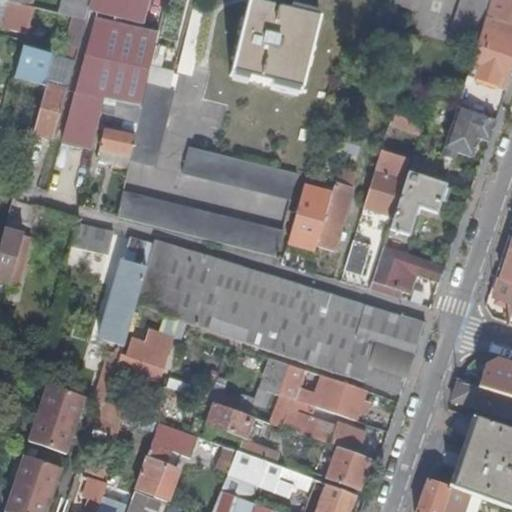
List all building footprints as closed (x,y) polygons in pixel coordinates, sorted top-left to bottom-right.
[(32,0),(4,0),(4,2),(8,3),(30,8),(32,0)] [(61,0),(58,16),(63,17),(86,23),(86,20),(91,0),(61,0)] [(91,0),(86,20),(131,32),(139,0),(91,0)] [(415,13),(418,0),(390,0),(389,5),(415,13)] [(462,0),(448,44),(475,53),(486,19),(491,3),(491,0),(462,0)] [(511,9),(511,7),(511,0),(491,0),(491,3),(511,9)] [(2,27),(27,34),(33,9),(30,8),(8,3),(2,27)] [(511,7),(511,9),(491,3),(486,19),(511,27),(511,7)] [(319,21),(249,4),(232,75),(302,92),(319,21)] [(459,111),(495,123),(510,78),(511,72),(511,27),(486,19),(475,53),(459,111)] [(92,30),(73,97),(104,102),(143,108),(143,106),(143,105),(147,88),(147,87),(151,67),(156,45),(92,30)] [(74,65),(51,58),(49,67),(43,88),(47,89),(34,136),(46,140),(45,145),(51,146),(74,65)] [(14,80),(43,88),(49,67),(20,59),(14,80)] [(170,72),(151,67),(147,87),(166,91),(170,73),(170,72)] [(372,84),(363,82),(360,93),(369,95),(372,84)] [(153,169),(172,92),(169,92),(169,93),(147,88),(143,105),(143,106),(143,108),(130,164),(153,169)] [(98,131),(98,130),(104,102),(73,97),(58,151),(92,158),(98,131)] [(112,174),(127,176),(130,164),(143,108),(104,102),(98,130),(98,131),(104,133),(100,151),(101,151),(98,162),(114,166),(112,174)] [(495,123),(459,111),(446,149),(444,155),(459,160),(461,155),(472,159),(478,140),(488,143),(495,123)] [(392,116),(389,127),(420,137),(424,126),(392,116)] [(359,157),(363,140),(349,137),(345,153),(359,157)] [(298,175),(210,153),(187,148),(181,175),(291,202),(298,175)] [(391,216),(408,159),(383,151),(365,208),(391,216)] [(438,167),(413,157),(409,172),(433,182),(438,167)] [(338,242),(339,238),(353,189),(351,188),(355,173),(339,169),(324,222),(316,249),(334,254),(338,242)] [(437,216),(446,186),(433,182),(409,172),(390,230),(410,236),(418,210),(437,216)] [(316,181),(306,178),(299,205),(309,207),(316,181)] [(284,232),(123,193),(117,218),(278,258),(284,232)] [(324,222),(296,214),(288,244),(315,253),(316,249),(324,222)] [(108,257),(114,229),(79,219),(73,247),(108,257)] [(25,238),(4,232),(0,245),(0,282),(12,285),(25,238)] [(30,240),(25,238),(12,285),(17,287),(30,240)] [(100,340),(122,347),(133,313),(135,305),(153,246),(130,240),(124,262),(122,262),(100,340)] [(224,336),(401,396),(407,377),(368,364),(374,343),(295,319),(305,287),(212,258),(154,241),(153,246),(135,305),(224,336)] [(511,243),(500,279),(493,299),(507,304),(503,316),(510,319),(511,312),(511,311),(511,243)] [(368,249),(353,244),(344,271),(360,276),(368,249)] [(416,277),(439,285),(445,268),(385,247),(370,291),(401,301),(403,295),(409,297),(416,277)] [(344,299),(305,287),(295,319),(374,343),(414,356),(425,324),(405,317),(404,319),(344,299)] [(126,357),(120,355),(120,357),(116,370),(135,377),(139,362),(144,363),(140,379),(160,385),(166,368),(175,336),(150,330),(146,343),(131,339),(126,357)] [(368,364),(407,377),(414,356),(374,343),(368,364)] [(108,353),(93,402),(101,405),(105,406),(116,370),(120,357),(108,353)] [(362,401),(365,392),(327,378),(320,398),(297,391),(303,371),(270,359),(253,405),(264,409),(270,394),(280,398),(272,420),(267,418),(265,423),(339,449),(359,456),(366,436),(336,426),(335,431),(287,414),(292,400),(356,421),(359,412),(364,414),(368,403),(362,401)] [(483,367),(478,389),(511,399),(511,366),(493,361),(483,367)] [(511,399),(478,389),(458,382),(451,402),(511,421),(511,399)] [(66,456),(84,400),(49,388),(30,445),(66,456)] [(97,418),(120,426),(124,413),(105,406),(101,405),(97,418)] [(245,439),(252,418),(216,406),(209,427),(245,439)] [(511,432),(477,421),(453,490),(503,508),(511,510),(511,507),(511,432)] [(180,456),(183,457),(190,437),(159,426),(135,492),(149,497),(155,499),(158,489),(166,492),(180,456)] [(193,438),(190,437),(183,457),(189,459),(196,441),(192,440),(193,438)] [(248,446),(244,455),(275,467),(279,457),(248,446)] [(216,469),(228,474),(236,453),(224,448),(216,469)] [(358,491),(369,459),(359,456),(339,449),(328,480),(358,491)] [(322,496),(316,511),(350,511),(356,496),(275,467),(244,455),(236,453),(228,474),(228,476),(274,493),(278,482),(304,491),(304,489),(322,496)] [(47,511),(62,468),(27,457),(8,511),(47,511)] [(428,481),(417,511),(462,511),(465,506),(481,511),(501,511),(503,508),(453,490),(428,481)] [(113,490),(105,487),(99,503),(95,511),(103,511),(106,506),(107,506),(113,490)] [(163,502),(166,492),(158,489),(155,499),(162,501),(163,502)] [(143,511),(145,508),(149,497),(135,492),(127,511),(143,511)] [(266,511),(221,495),(213,511),(266,511)] [(149,497),(145,508),(154,511),(157,511),(162,501),(155,499),(149,497)] [(95,511),(99,503),(94,500),(89,511),(95,511)]
